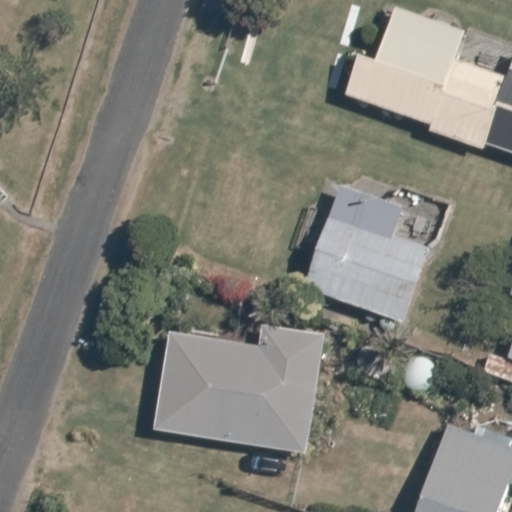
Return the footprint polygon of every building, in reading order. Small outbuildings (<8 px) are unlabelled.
[(344,95),(430,124),(427,131),(483,150),(485,143),(511,151),(511,46),(389,4),(372,56),(359,52),(344,95)] [(426,244),(326,212),(302,286),(402,319),(426,244)] [(511,264),(503,287),(511,291),(511,264)] [(323,332),(274,325),(270,346),(171,332),(157,430),(305,452),(323,332)] [(511,442),(443,419),(411,511),(498,511),(508,482),(511,483),(511,442)]
